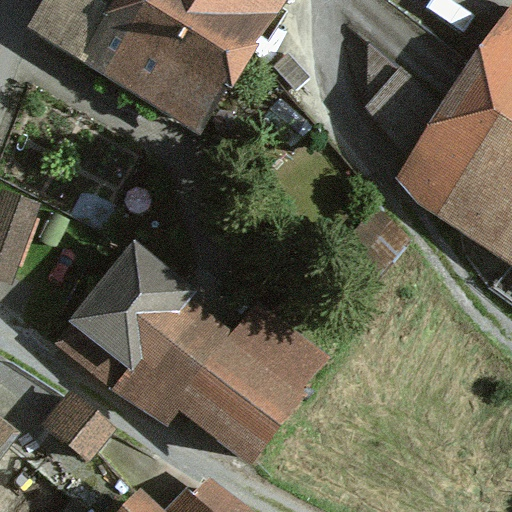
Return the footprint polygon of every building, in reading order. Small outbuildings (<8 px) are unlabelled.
[(248,45),(174,0),(61,0),(44,29),(199,124),(248,45)] [(174,0),(248,45),(275,0),(174,0)] [(386,0),(378,0),(357,25),(392,55),(354,99),(410,147),(430,125),(416,113),(435,91),(433,89),(457,62),(386,0)] [(511,18),(401,184),(511,258),(511,18)] [(8,187),(0,205),(0,282),(13,288),(50,205),(8,187)] [(147,265),(92,333),(255,464),(334,366),(256,304),(232,333),(147,265)] [(107,438),(71,409),(50,434),(86,464),(107,438)] [(0,456),(12,442),(0,431),(0,456)] [(188,511),(156,511),(130,490),(111,511),(220,511),(202,496),(188,511)]
